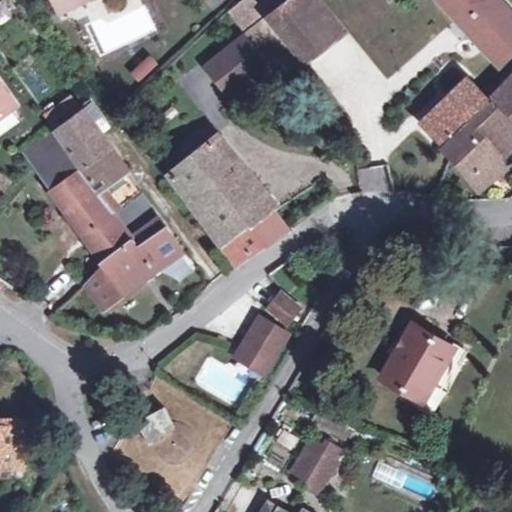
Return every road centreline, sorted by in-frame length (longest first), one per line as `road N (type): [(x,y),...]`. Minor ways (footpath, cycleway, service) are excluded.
road 1 (residential): [(59,372),(127,361),(318,220),(367,206)]
road 2 (residential): [(367,206),(343,265),(191,511)]
road 3 (residential): [(118,511),(59,372)]
road 4 (residential): [(367,206),(445,215),(511,202)]
